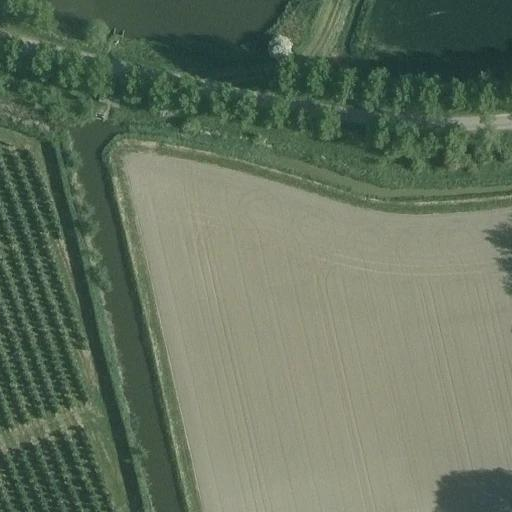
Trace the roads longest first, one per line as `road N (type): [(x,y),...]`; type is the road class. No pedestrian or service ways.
road 1 (unclassified): [(0,41),(376,121),(511,124)]
road 2 (track): [(193,87),(253,78),(320,49),(336,0)]
